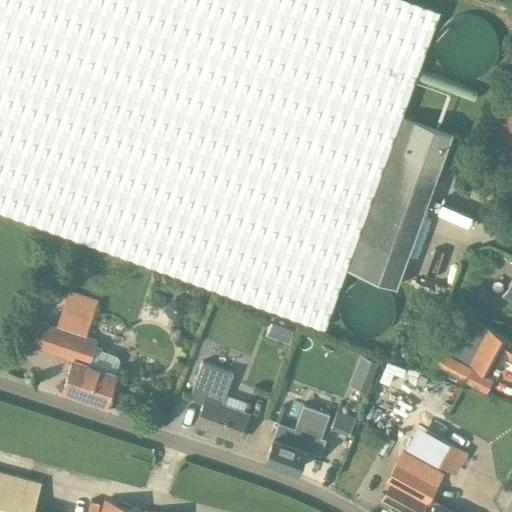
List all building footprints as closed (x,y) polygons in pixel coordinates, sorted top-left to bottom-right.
[(0,0),(0,208),(325,326),(347,267),(397,285),(452,132),(402,113),(440,9),(415,0),(0,0)] [(502,40),(502,39),(502,32),(499,26),(496,20),(493,16),(488,12),(483,9),(475,7),(469,6),(463,7),(456,9),(450,12),(445,16),(442,21),(438,27),(436,34),(436,39),(436,44),(438,52),(442,58),(445,62),(449,65),(456,70),(461,71),(468,72),(475,72),(480,70),(485,68),(492,64),(496,58),(499,53),(502,46),(502,40)] [(481,145),(511,158),(511,93),(504,90),(481,145)] [(398,312),(398,311),(397,306),(396,300),(393,295),(389,290),(385,287),(379,284),(372,282),(366,282),(359,283),(354,285),(349,289),(346,292),(342,297),(340,301),(339,307),(338,313),(340,320),(342,325),(344,329),(348,333),(353,337),(359,340),(365,341),(371,341),(377,340),(382,338),(386,335),(391,331),(396,323),(397,317),(398,312)] [(69,292),(58,326),(84,336),(95,301),(69,292)] [(495,375),(505,358),(507,353),(511,356),(511,337),(463,312),(444,348),(495,375)] [(96,339),(84,336),(58,326),(40,321),(33,343),(73,357),(63,390),(105,404),(120,361),(117,356),(93,348),(96,339)] [(431,363),(487,393),(494,378),(438,349),(431,363)] [(359,352),(349,382),(368,389),(378,358),(359,352)] [(238,439),(249,411),(243,409),(246,402),(225,394),(234,371),(203,361),(191,394),(204,399),(195,423),(238,439)] [(319,438),(327,415),(301,406),(294,426),(279,420),(265,457),(297,469),(306,446),(303,445),(307,433),(319,438)] [(350,432),(356,416),(337,409),(330,428),(342,432),(349,435),(350,432)] [(438,435),(426,457),(447,469),(460,447),(438,435)] [(381,498),(406,511),(419,511),(443,473),(402,450),(385,480),(389,483),(381,498)] [(0,511),(57,511),(58,511),(35,505),(41,481),(0,469),(0,511)] [(143,511),(144,509),(104,498),(100,511),(143,511)] [(430,511),(454,511),(436,502),(430,511)]
